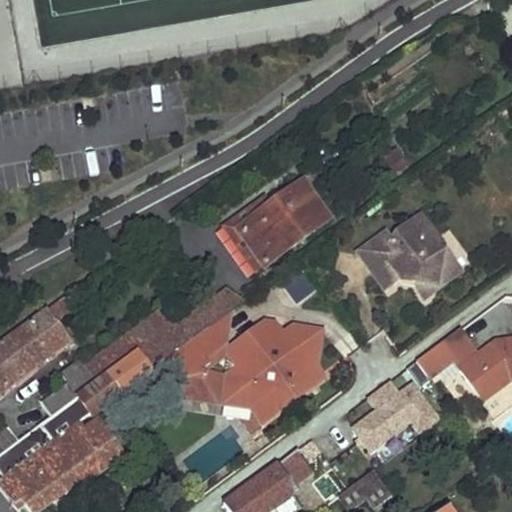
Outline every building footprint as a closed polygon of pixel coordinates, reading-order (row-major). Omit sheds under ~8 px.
[(224,230),(258,274),(329,222),(294,178),(224,230)] [(357,251),(386,291),(404,277),(411,279),(415,286),(431,285),(435,291),(459,274),(460,267),(421,215),(401,229),(406,235),(394,243),(386,231),(357,251)] [(431,285),(415,286),(424,299),(435,291),(431,285)] [(243,302),(226,290),(211,302),(222,317),(232,310),(243,302)] [(43,315),(52,327),(73,310),(65,299),(43,315)] [(222,317),(211,302),(200,309),(173,329),(145,350),(157,365),(166,359),(198,335),(222,317)] [(222,317),(198,335),(206,349),(198,355),(207,366),(223,356),(232,310),(222,317)] [(173,329),(161,311),(83,368),(97,385),(105,379),(140,353),(152,369),(157,365),(145,350),(173,329)] [(0,347),(0,395),(49,360),(49,356),(65,344),(52,327),(43,315),(0,347)] [(230,376),(227,403),(251,407),(267,425),(302,398),(294,387),(318,369),(322,335),(295,332),(283,340),(275,328),(239,323),(233,361),(244,368),(230,376)] [(480,354),(462,330),(418,363),(429,379),(454,363),(477,398),(507,375),(511,375),(511,341),(495,344),(480,354)] [(198,335),(166,359),(184,384),(190,379),(199,380),(202,371),(207,366),(198,355),(206,349),(198,335)] [(140,353),(105,379),(121,401),(156,373),(152,369),(140,353)] [(39,406),(50,421),(97,385),(83,368),(80,364),(64,377),(69,384),(39,406)] [(318,369),(294,387),(302,398),(325,381),(318,369)] [(511,375),(507,375),(477,398),(480,402),(509,382),(511,381),(511,375)] [(190,379),(184,384),(182,397),(227,403),(230,376),(199,380),(190,379)] [(0,482),(0,489),(16,509),(23,503),(30,511),(44,511),(81,486),(85,491),(125,461),(100,426),(87,435),(81,428),(95,417),(98,420),(121,401),(105,379),(97,385),(50,421),(18,446),(0,459),(0,475),(3,479),(0,482)] [(314,444),(322,455),(347,435),(359,450),(377,436),(359,411),(314,444)] [(0,434),(0,459),(18,446),(6,430),(0,434)] [(322,455),(333,471),(359,450),(347,435),(322,455)] [(227,511),(273,511),(284,505),(294,497),(293,491),(311,479),(294,456),(279,468),(280,471),(227,511)] [(482,471),(492,485),(506,474),(496,461),(482,471)] [(373,475),(331,503),(336,511),(363,511),(387,496),(373,475)]
